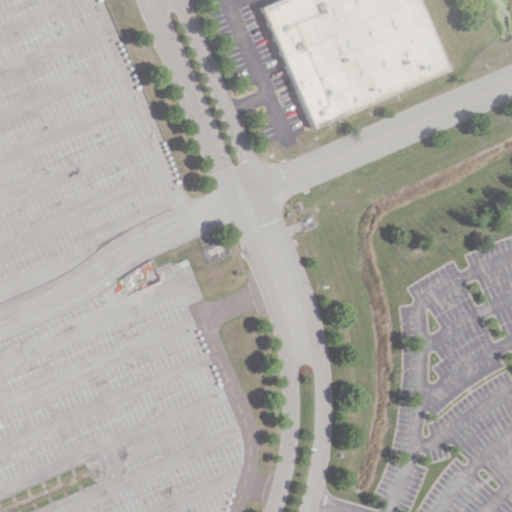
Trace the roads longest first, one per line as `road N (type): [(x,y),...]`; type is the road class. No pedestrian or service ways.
road 1 (residential): [(228,201),(282,338),(288,415),(268,511)]
road 2 (residential): [(511,77),(258,189)]
road 3 (residential): [(144,0),(228,201)]
road 4 (residential): [(258,189),(178,0)]
road 5 (residential): [(303,511),(320,386),(309,330)]
road 6 (residential): [(309,330),(258,189)]
